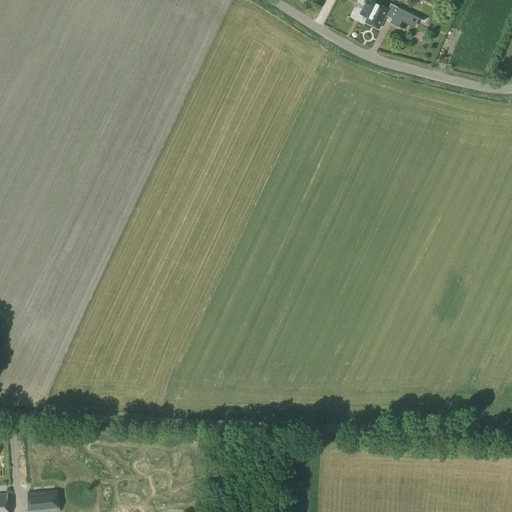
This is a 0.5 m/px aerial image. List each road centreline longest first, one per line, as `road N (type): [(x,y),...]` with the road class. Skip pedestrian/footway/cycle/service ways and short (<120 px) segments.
road 1 (unclassified): [(511,437),(0,417)]
road 2 (unclassified): [(511,89),(383,63),(271,0)]
